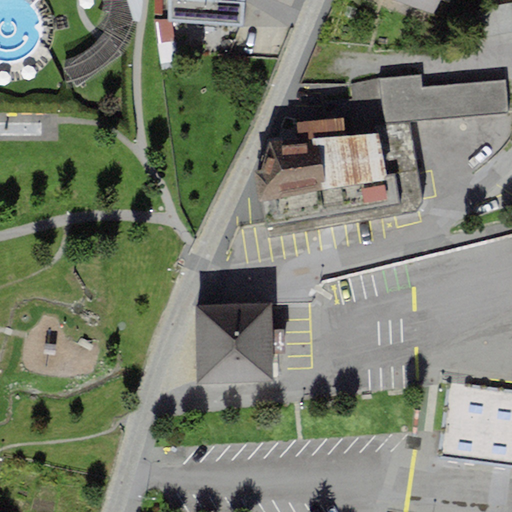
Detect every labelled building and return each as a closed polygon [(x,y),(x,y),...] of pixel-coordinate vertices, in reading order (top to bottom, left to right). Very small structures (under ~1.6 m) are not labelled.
[(102,0),(111,28),(135,18),(135,0),(102,0)] [(166,0),(168,19),(242,24),(243,2),(230,0),(166,0)] [(434,0),(399,0),(429,11),(434,0)] [(118,54),(103,33),(59,66),(74,87),(118,54)] [(417,75),(377,78),(381,123),(506,111),(503,79),(418,87),(417,75)] [(339,116),(296,122),(297,138),(313,136),(322,188),(377,178),(371,132),(341,135),(339,116)] [(267,141),(254,168),(258,198),(322,188),(313,136),(297,138),(267,141)] [(268,304),(195,306),(196,343),(197,382),(274,380),(273,354),(283,354),(282,328),(269,329),(268,304)] [(511,389),(446,380),(435,457),(511,467),(511,389)]
